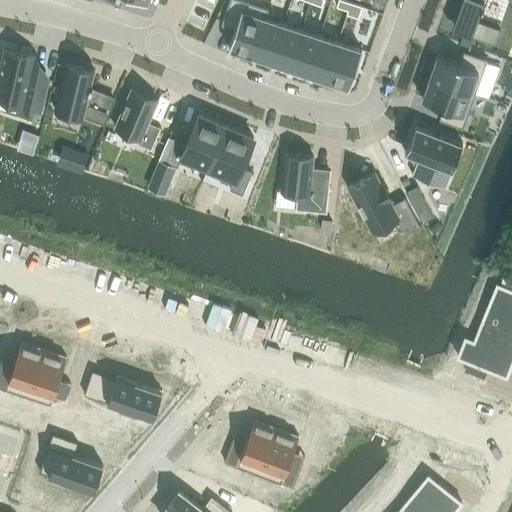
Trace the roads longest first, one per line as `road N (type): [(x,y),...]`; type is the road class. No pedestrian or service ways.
road 1 (residential): [(159,51),(285,103),(362,114),(384,89),(415,0)]
road 2 (residential): [(229,355),(510,450)]
road 3 (residential): [(0,279),(229,355)]
road 4 (residential): [(229,355),(100,511)]
road 5 (residential): [(0,4),(159,51)]
